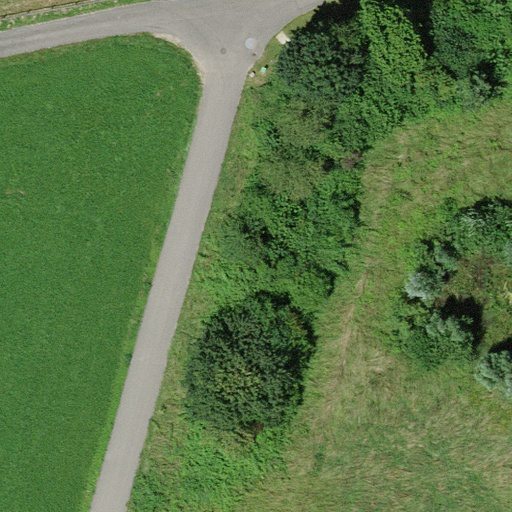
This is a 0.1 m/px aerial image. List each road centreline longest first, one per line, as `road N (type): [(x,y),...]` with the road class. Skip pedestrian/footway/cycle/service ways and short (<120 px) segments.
road 1 (track): [(244,0),(107,511)]
road 2 (track): [(0,42),(208,0)]
